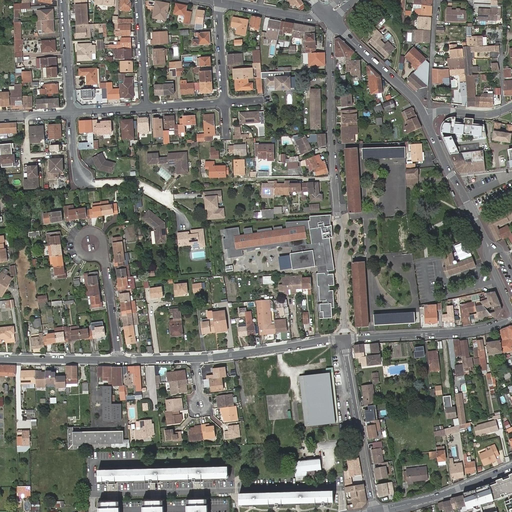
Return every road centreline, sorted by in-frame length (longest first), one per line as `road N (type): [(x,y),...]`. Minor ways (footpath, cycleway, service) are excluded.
road 1 (residential): [(344,338),(204,358),(118,359)]
road 2 (residential): [(337,216),(329,70),(336,26)]
road 3 (residential): [(344,338),(374,511)]
road 4 (residential): [(511,318),(468,332),(344,338)]
road 5 (tertiary): [(424,116),(490,249)]
road 6 (tertiary): [(375,511),(511,466)]
road 7 (tertiary): [(336,26),(424,116)]
